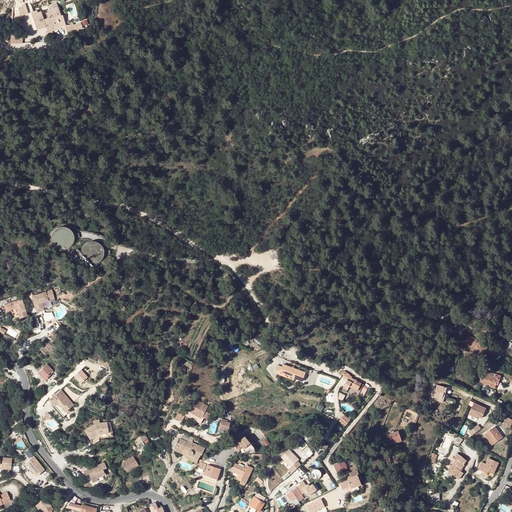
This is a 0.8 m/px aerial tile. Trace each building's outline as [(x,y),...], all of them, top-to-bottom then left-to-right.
[(46,26),(46,27),(59,23),(57,16),(61,15),(58,6),(50,9),(47,10),(48,12),(42,14),(41,11),(37,12),(37,10),(28,13),(29,17),(32,16),(36,29),(42,27),(42,25),(45,23),(46,26)] [(62,14),(61,15),(57,16),(59,23),(46,27),(48,31),(66,25),(62,14)] [(52,289),(32,296),(36,311),(44,309),(42,302),(55,298),(52,289)] [(22,298),(4,303),(6,310),(16,307),(19,317),(27,315),(22,298)] [(472,348),(477,339),(467,334),(463,343),(472,348)] [(476,355),(479,357),(483,349),(486,350),(490,343),(478,336),(477,339),(472,348),(470,353),(469,354),(473,356),(474,354),(476,355)] [(469,354),(470,353),(466,351),(464,355),(473,360),(476,355),(474,354),(473,356),(469,354)] [(48,374),(49,373),(53,370),(47,364),(38,372),(45,380),(50,376),(48,374)] [(295,376),(295,378),(302,380),(306,372),(283,364),(282,366),(280,374),(285,376),(286,372),(295,376)] [(80,368),(72,375),(78,383),(87,376),(80,368)] [(490,374),(491,372),(486,370),(483,377),(481,382),(495,388),(496,384),(497,382),(499,383),(502,376),(501,375),(495,373),(494,376),(490,374)] [(354,384),(355,380),(356,379),(351,377),(352,376),(349,375),(348,378),(343,387),(348,390),(350,386),(353,388),(355,384),(354,384)] [(360,392),(363,384),(360,382),(358,386),(355,393),(354,395),(356,396),(357,397),(360,392)] [(432,396),(437,397),(442,399),(444,392),(446,392),(447,387),(437,385),(436,388),(434,388),(432,396)] [(66,398),(66,396),(61,390),(48,399),(53,405),(56,402),(59,406),(64,412),(67,410),(66,398)] [(442,399),(437,397),(436,399),(443,401),(446,392),(444,392),(442,399)] [(208,406),(196,399),(190,411),(188,411),(187,413),(180,409),(176,418),(182,421),(186,415),(192,418),(201,423),(203,419),(202,418),(203,416),(205,410),(208,406)] [(481,417),(486,407),(473,401),(468,413),(477,417),(478,415),(481,417)] [(66,414),(64,412),(59,406),(56,402),(53,405),(56,408),(63,417),(66,414)] [(211,413),(205,410),(203,416),(208,419),(211,413)] [(343,414),(339,422),(346,426),(350,418),(343,414)] [(186,415),(182,421),(189,424),(192,418),(186,415)] [(511,423),(511,419),(507,417),(503,426),(510,429),(511,423)] [(94,425),(85,431),(90,439),(95,436),(98,434),(98,433),(100,433),(100,434),(109,433),(107,422),(100,424),(100,420),(94,422),(94,425)] [(231,422),(222,420),(220,427),(230,429),(231,422)] [(95,436),(90,439),(93,443),(99,439),(103,438),(113,436),(111,422),(107,422),(109,433),(100,434),(98,434),(95,436)] [(468,430),(471,435),(481,429),(479,425),(468,430)] [(495,426),(485,434),(491,443),(501,435),(495,426)] [(390,445),(396,443),(402,441),(399,431),(383,436),(387,446),(390,445)] [(181,439),(188,442),(190,436),(183,433),(181,439)] [(140,449),(145,446),(143,441),(147,439),(145,435),(145,434),(134,440),(136,443),(133,444),(119,452),(108,458),(107,459),(109,462),(112,461),(120,456),(136,447),(137,449),(139,447),(140,449)] [(501,435),(491,443),(492,445),(503,437),(501,435)] [(243,450),(245,452),(251,450),(253,449),(255,448),(253,447),(245,436),(239,442),(243,447),(241,449),(242,450),(243,450)] [(199,459),(201,455),(202,455),(205,448),(192,442),(191,444),(188,442),(181,439),(176,450),(182,453),(186,455),(186,456),(186,457),(188,458),(194,461),(194,460),(198,462),(199,459)] [(292,472),(301,463),(298,460),(300,459),(289,448),(282,455),(286,460),(292,466),(289,469),(292,472)] [(29,449),(25,452),(29,458),(33,455),(29,449)] [(432,453),(429,461),(435,463),(438,455),(432,453)] [(457,459),(448,471),(457,477),(461,471),(460,470),(465,464),(464,464),(467,460),(458,453),(455,457),(457,459)] [(133,455),(122,462),(127,471),(138,464),(133,455)] [(1,466),(12,466),(13,459),(2,458),(0,457),(0,464),(1,464),(1,466)] [(33,457),(25,464),(31,471),(36,477),(44,470),(33,457)] [(489,458),(486,464),(482,462),(479,469),(484,471),(485,470),(489,472),(494,474),(499,463),(489,458)] [(292,466),(286,460),(283,463),(289,469),(292,466)] [(333,465),(337,473),(347,467),(343,460),(333,465)] [(240,483),(245,485),(253,467),(248,465),(247,468),(234,462),(230,470),(238,474),(243,476),(241,481),(240,483)] [(25,464),(22,466),(28,473),(31,471),(25,464)] [(107,468),(105,464),(101,465),(94,467),(84,472),(86,476),(88,475),(91,474),(92,476),(90,478),(92,484),(99,481),(98,479),(106,475),(104,470),(107,468)] [(208,465),(204,475),(217,479),(221,469),(211,466),(208,465)] [(311,474),(310,475),(310,477),(312,476),(313,477),(314,478),(316,479),(318,479),(319,478),(320,477),(321,476),(322,475),(322,473),(321,472),(320,470),(319,469),(318,469),(317,469),(315,469),(313,470),(312,471),(312,472),(311,474)] [(355,470),(348,472),(350,476),(339,480),(342,490),(360,485),(355,470)] [(300,484),(289,492),(294,499),(301,495),(305,492),(300,484)] [(257,492),(255,497),(256,498),(253,503),(251,501),(249,505),(251,506),(248,511),(259,511),(265,503),(263,502),(266,497),(257,492)] [(0,503),(3,502),(3,504),(12,501),(8,493),(0,495),(0,503)] [(304,505),(307,511),(310,511),(324,506),(321,497),(304,505)] [(38,509),(48,502),(46,499),(36,505),(38,509)] [(48,511),(47,509),(51,506),(48,502),(38,509),(40,511),(52,511),(51,511),(49,511),(48,511)] [(155,503),(149,505),(151,511),(164,511),(162,507),(158,508),(155,503)]
